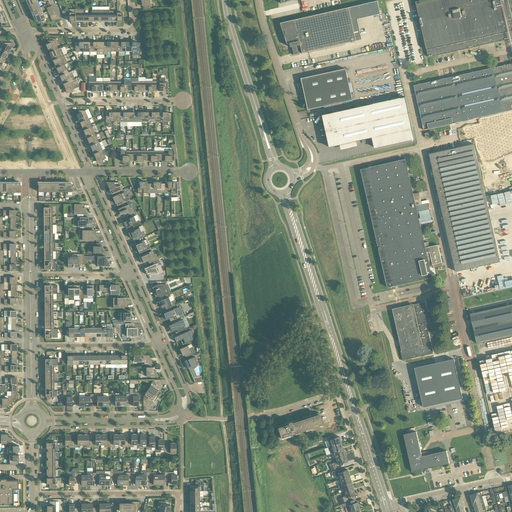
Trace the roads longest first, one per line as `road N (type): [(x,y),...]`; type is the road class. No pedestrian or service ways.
road 1 (track): [(230,511),(182,0)]
road 2 (tertiary): [(386,506),(320,303)]
road 3 (residential): [(292,176),(310,168),(311,155),(260,0)]
road 4 (tertiary): [(276,167),(225,0)]
road 5 (residential): [(177,511),(174,494),(32,494)]
road 6 (residential): [(41,421),(164,420),(186,403)]
road 7 (residential): [(27,30),(130,30),(131,0)]
road 8 (residential): [(339,393),(377,511)]
road 9 (residential): [(60,102),(182,101)]
road 10 (residential): [(156,345),(35,346)]
